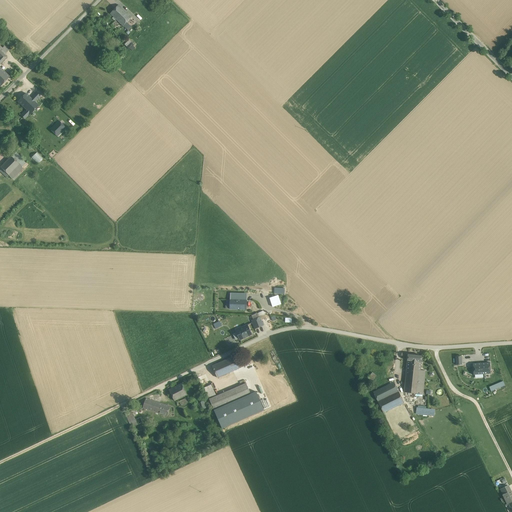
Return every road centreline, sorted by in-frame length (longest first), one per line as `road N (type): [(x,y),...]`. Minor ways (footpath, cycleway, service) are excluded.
road 1 (track): [(511,343),(430,348),(288,329),(0,462)]
road 2 (track): [(511,473),(475,400),(452,388),(434,348)]
road 3 (unclassified): [(0,98),(99,0)]
